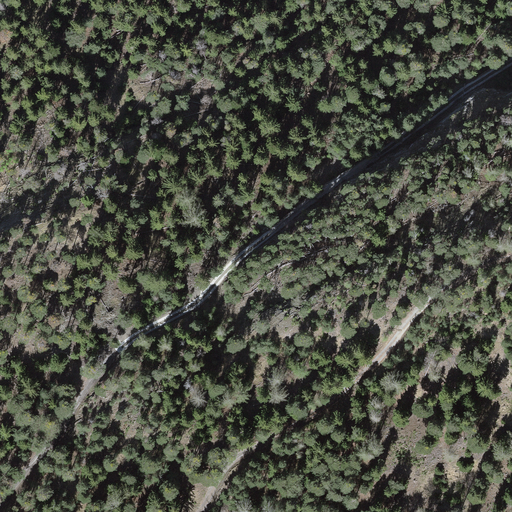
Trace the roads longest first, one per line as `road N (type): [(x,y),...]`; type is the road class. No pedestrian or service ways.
road 1 (track): [(0,503),(119,345),(198,293),(276,220),(503,60)]
road 2 (track): [(192,511),(258,441),(367,368),(415,310),(479,264),(511,255)]
